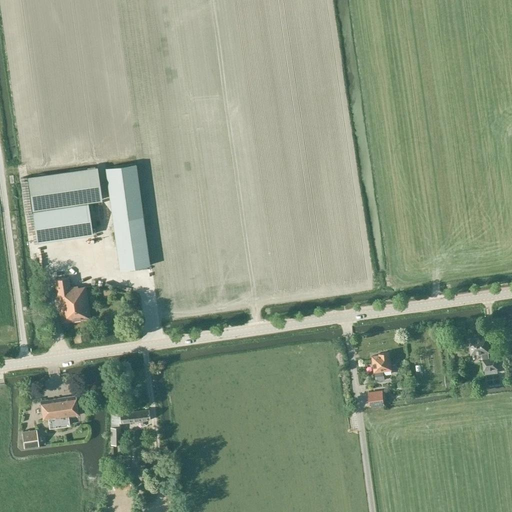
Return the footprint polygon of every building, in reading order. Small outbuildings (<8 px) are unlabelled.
[(135,164),(105,168),(113,220),(142,216),(135,164)] [(95,228),(92,228),(89,212),(93,212),(92,201),(102,200),(97,168),(28,178),(33,212),(37,243),(93,235),(92,233),(96,233),(95,228)] [(142,216),(113,220),(119,270),(149,266),(142,216)] [(61,323),(90,318),(85,286),(78,287),(77,286),(70,287),(70,277),(54,280),(61,323)] [(511,301),(500,303),(501,311),(511,309),(511,301)] [(489,358),(489,353),(490,353),(488,336),(469,338),(471,355),(482,354),(484,370),(498,368),(497,357),(489,358)] [(384,371),(392,370),(390,353),(379,354),(373,355),(375,372),(376,376),(384,376),(384,371)] [(384,405),(382,390),(368,392),(370,407),(384,405)] [(69,417),(78,416),(76,396),(40,401),(43,420),(49,419),(50,427),(70,425),(69,417)] [(119,413),(119,414),(111,414),(111,427),(111,444),(120,445),(120,424),(150,420),(149,409),(119,413)] [(38,446),(36,430),(22,432),(24,448),(38,446)] [(130,467),(115,468),(116,480),(131,479),(130,467)] [(132,490),(131,480),(115,481),(115,491),(132,490)] [(153,495),(151,483),(138,485),(140,496),(153,495)] [(151,508),(150,500),(140,501),(141,509),(151,508)]
